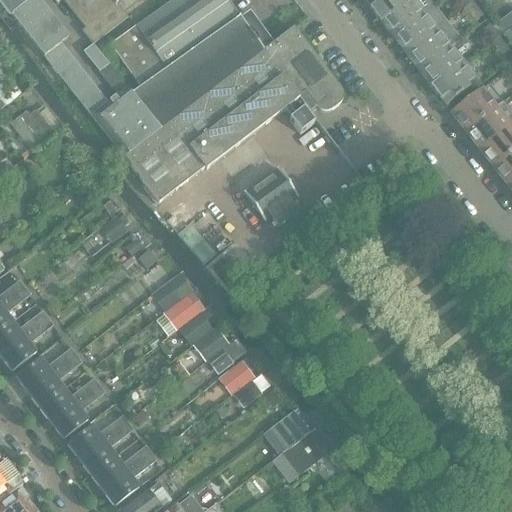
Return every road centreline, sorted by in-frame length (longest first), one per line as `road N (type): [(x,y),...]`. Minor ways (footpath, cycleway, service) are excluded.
road 1 (residential): [(319,0),(406,117),(437,142),(511,238)]
road 2 (residential): [(76,511),(0,411)]
